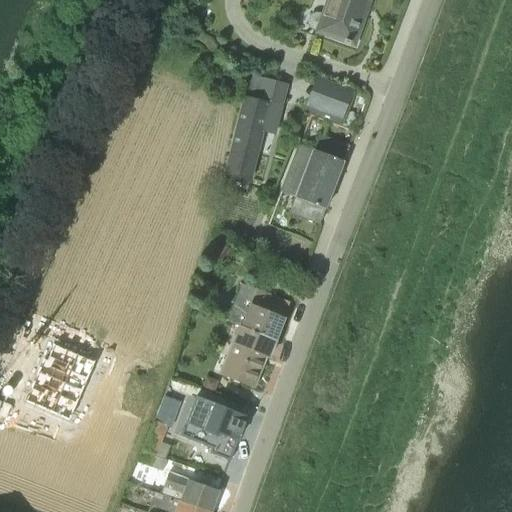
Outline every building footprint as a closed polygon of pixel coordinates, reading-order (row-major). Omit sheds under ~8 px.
[(311,35),(352,50),(353,49),(369,0),(322,0),(317,14),(310,14),(306,17),(304,24),(305,28),(306,30),(311,33),(311,35)] [(272,137),(286,86),(268,81),(266,85),(261,83),(255,101),(242,96),(222,176),(249,181),(261,135),(272,137)] [(305,110),(343,122),(352,93),(314,81),(305,110)] [(295,146),(286,169),(331,186),(346,148),(315,137),(309,151),(295,146)] [(331,186),(286,169),(277,193),(292,199),(286,213),(316,225),(331,186)] [(209,243),(202,259),(226,269),(232,252),(209,243)] [(225,323),(272,341),(286,304),(238,286),(225,323)] [(235,327),(216,373),(250,387),(263,357),(266,358),(272,341),(235,327)] [(140,452),(163,460),(168,448),(159,444),(165,427),(168,429),(178,405),(162,398),(140,452)] [(208,450),(207,453),(226,461),(243,418),(194,398),(178,437),(208,450)] [(135,464),(159,472),(163,460),(140,452),(134,464),(135,464)] [(215,491),(166,473),(159,494),(208,511),(215,491)] [(207,511),(208,511),(159,494),(152,492),(144,511),(207,511)]
